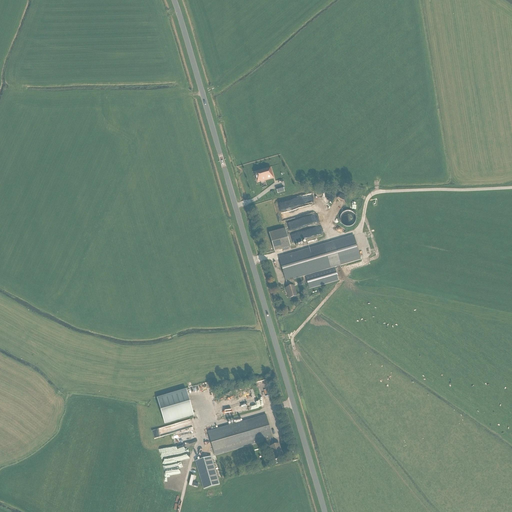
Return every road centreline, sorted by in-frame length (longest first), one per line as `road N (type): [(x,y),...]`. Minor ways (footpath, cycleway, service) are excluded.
road 1 (tertiary): [(324,511),(173,0)]
road 2 (track): [(355,231),(367,198),(378,191),(511,188)]
